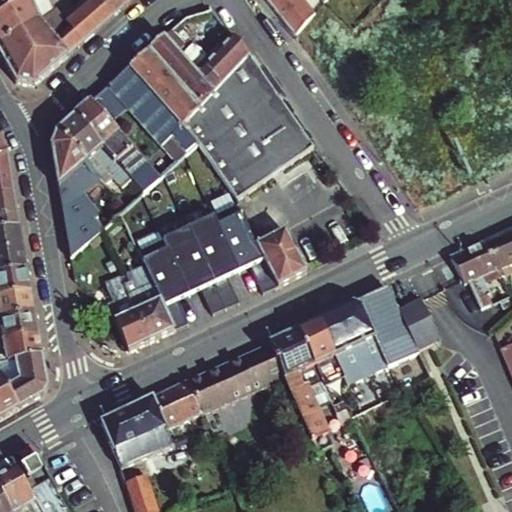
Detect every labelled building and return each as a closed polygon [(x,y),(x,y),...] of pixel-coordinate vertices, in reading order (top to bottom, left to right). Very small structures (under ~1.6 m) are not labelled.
[(0,0),(0,19),(22,7),(32,1),(34,0),(0,0)] [(48,5),(53,14),(60,9),(56,1),(57,0),(55,0),(48,5)] [(116,16),(102,0),(90,0),(67,20),(68,21),(86,42),(116,16)] [(102,0),(116,16),(133,0),(102,0)] [(315,15),(302,0),(273,0),(268,4),(293,37),(315,15)] [(323,6),(318,0),(302,0),(315,15),(323,6)] [(0,49),(44,20),(32,1),(22,7),(0,19),(0,49)] [(70,57),(53,33),(44,20),(0,49),(0,53),(17,84),(36,87),(70,57)] [(68,21),(67,20),(53,33),(70,57),(86,42),(68,21)] [(204,65),(173,31),(164,39),(195,74),(204,65)] [(195,74),(164,39),(148,53),(199,113),(202,109),(250,56),(234,35),(204,65),(195,74)] [(199,113),(148,53),(109,88),(179,165),(200,147),(186,128),(199,113)] [(260,70),(250,56),(202,109),(250,174),(263,165),(270,175),(312,149),(314,147),(260,70)] [(161,181),(90,104),(75,118),(133,182),(135,185),(145,195),(161,181)] [(199,113),(186,128),(200,147),(213,165),(221,175),(229,185),(237,196),(270,175),(263,165),(250,174),(202,109),(199,113)] [(133,182),(75,118),(58,133),(88,166),(100,181),(106,188),(114,181),(123,191),(133,182)] [(58,133),(56,135),(52,148),(59,189),(88,166),(58,133)] [(0,140),(0,159),(8,154),(0,140)] [(0,194),(15,192),(8,154),(0,159),(0,194)] [(100,181),(88,166),(59,189),(72,260),(101,234),(92,223),(98,218),(81,197),(100,181)] [(0,232),(21,229),(15,192),(0,194),(0,232)] [(169,319),(175,332),(189,326),(178,298),(202,287),(213,315),(240,305),(226,274),(251,264),(265,294),(280,288),(261,253),(258,248),(241,207),(215,220),(140,254),(149,275),(154,285),(159,296),(164,308),(169,319)] [(261,253),(280,288),(318,268),(288,227),(260,246),(258,248),(261,253)] [(0,232),(0,254),(25,250),(21,229),(0,232)] [(497,271),(511,263),(511,231),(485,244),(497,271)] [(497,271),(485,244),(459,255),(472,282),(476,280),(488,306),(490,305),(498,302),(490,285),(486,276),(497,271)] [(0,276),(29,271),(25,250),(0,254),(0,276)] [(0,297),(32,292),(29,271),(0,276),(0,297)] [(501,280),(497,271),(486,276),(490,285),(501,280)] [(149,275),(126,285),(123,286),(150,343),(175,332),(169,319),(164,308),(159,296),(154,285),(149,275)] [(116,306),(110,309),(118,325),(131,352),(150,343),(123,286),(120,288),(117,283),(105,288),(116,306)] [(387,288),(353,304),(362,310),(390,367),(419,353),(417,351),(398,310),(387,288)] [(0,319),(36,314),(32,292),(0,297),(0,319)] [(415,303),(434,343),(440,340),(421,299),(415,303)] [(398,310),(417,351),(434,343),(415,303),(398,310)] [(362,310),(353,304),(338,311),(369,377),(390,367),(362,310)] [(110,309),(108,310),(115,326),(118,325),(110,309)] [(349,387),(369,377),(338,311),(318,320),(349,387)] [(0,343),(40,337),(36,314),(0,319),(0,343)] [(330,397),(349,387),(318,320),(298,329),(315,366),(321,378),(330,397)] [(302,385),(298,374),(315,366),(298,329),(268,343),(269,346),(284,377),(314,438),(329,431),(306,383),(302,385)] [(19,362),(44,357),(40,337),(0,343),(0,363),(2,366),(19,362)] [(269,346),(228,365),(244,396),(284,377),(269,346)] [(9,390),(20,410),(43,396),(49,386),(44,357),(19,362),(21,377),(24,381),(9,390)] [(262,433),(244,396),(228,365),(190,382),(213,427),(220,440),(237,433),(224,406),(232,402),(250,437),(262,433)] [(0,421),(20,410),(9,390),(0,374),(0,421)] [(330,397),(321,378),(315,381),(328,408),(334,405),(330,397)] [(190,382),(189,381),(154,399),(168,431),(198,417),(204,431),(213,427),(190,382)] [(174,445),(168,431),(154,399),(105,424),(121,470),(175,448),(174,445)] [(408,449),(383,406),(365,416),(390,460),(408,449)] [(174,445),(204,431),(198,417),(168,431),(174,445)] [(49,480),(38,460),(24,468),(34,487),(49,480)] [(34,487),(24,468),(20,471),(42,511),(67,511),(49,480),(34,487)] [(42,511),(20,471),(0,482),(0,486),(14,511),(42,511)] [(148,486),(145,478),(126,484),(136,511),(157,511),(152,500),(163,496),(158,482),(148,486)] [(14,511),(0,486),(0,511),(14,511)]
